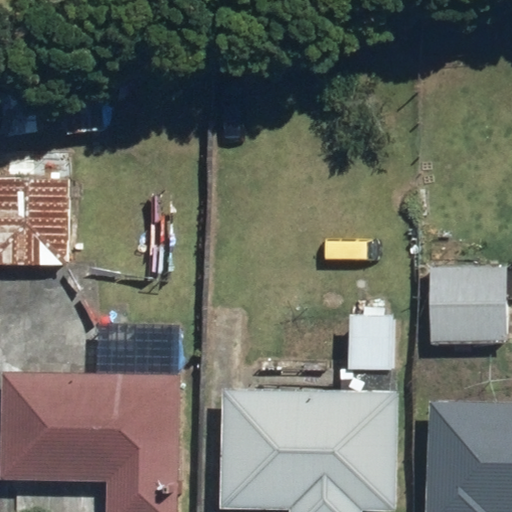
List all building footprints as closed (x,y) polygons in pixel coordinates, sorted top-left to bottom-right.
[(0,181),(0,270),(65,269),(64,180),(0,181)] [(430,269),(430,345),(506,345),(506,268),(430,269)] [(388,375),(392,319),(353,316),(349,372),(388,375)] [(178,511),(179,377),(2,377),(2,485),(108,486),(108,511),(178,511)] [(397,511),(400,400),(225,395),(222,511),(227,511),(397,511)] [(511,511),(511,407),(432,405),(427,511),(511,511)]
